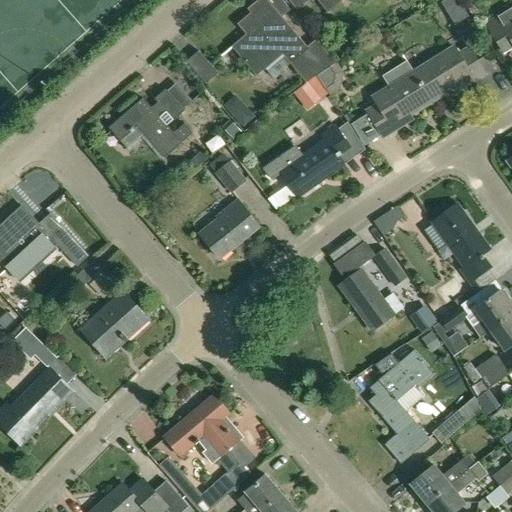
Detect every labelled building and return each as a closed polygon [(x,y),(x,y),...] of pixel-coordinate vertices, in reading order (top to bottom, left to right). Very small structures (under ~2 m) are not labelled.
[(317,39),(308,47),(267,0),(258,0),(249,9),(253,15),(243,23),(250,31),(233,45),(258,75),(283,54),(291,63),(304,52),(307,55),(294,66),(308,83),(318,76),(323,83),(334,76),(329,69),(338,63),(317,39)] [(289,0),(297,9),(308,0),(318,0),(329,13),(344,0),(399,0),(400,0),(289,0)] [(511,49),(511,8),(500,16),(499,15),(485,23),(505,54),(511,49)] [(455,46),(414,71),(432,100),(459,84),(461,88),(486,73),(469,46),(459,53),(455,46)] [(205,83),(218,73),(199,51),(187,62),(205,83)] [(405,118),(432,100),(414,71),(414,72),(407,61),(385,75),(391,86),(373,97),(378,104),(367,110),(384,137),(407,122),(405,118)] [(317,98),(308,85),(295,94),(304,107),(317,98)] [(145,98),(110,128),(122,141),(129,149),(145,135),(166,158),(184,143),(183,142),(194,133),(185,124),(175,133),(169,126),(187,111),(184,109),(169,91),(167,89),(155,100),(158,103),(153,108),(150,104),(145,98)] [(297,146),(264,169),(272,181),(282,173),(290,184),(297,195),(298,197),(344,165),(338,156),(350,148),(361,141),(346,119),(336,127),(322,136),(326,141),(303,156),(297,146)] [(232,160),(216,173),(233,194),(249,181),(232,160)] [(228,212),(201,233),(220,257),(260,226),(239,200),(226,210),(228,212)] [(470,282),(491,267),(482,255),(490,249),(457,204),(433,222),(464,266),(461,269),(470,282)] [(24,207),(0,228),(0,265),(19,287),(62,249),(78,267),(90,256),(53,213),(40,225),(24,207)] [(383,215),(374,222),(383,236),(393,229),(383,215)] [(341,286),(373,330),(402,308),(391,293),(383,299),(362,270),(360,272),(358,269),(373,258),(362,243),(333,264),(346,282),(341,286)] [(396,287),(409,278),(394,257),(381,266),(396,287)] [(104,267),(96,259),(77,276),(86,285),(104,267)] [(484,318),(473,326),(481,337),(491,329),(492,329),(511,314),(511,303),(509,300),(511,298),(506,290),(504,292),(502,290),(477,308),(484,318)] [(127,291),(83,331),(108,358),(152,318),(127,291)] [(471,316),(463,305),(441,320),(449,332),(471,316)] [(427,308),(411,320),(421,333),(437,321),(427,308)] [(511,314),(492,329),(506,350),(511,346),(511,314)] [(46,337),(33,325),(29,330),(23,325),(21,327),(12,335),(17,339),(15,341),(33,359),(38,355),(49,366),(57,357),(41,342),(46,337)] [(456,337),(466,354),(483,344),(472,327),(456,337)] [(422,339),(432,353),(442,347),(432,333),(422,339)] [(376,395),(369,401),(397,434),(385,445),(401,464),(431,439),(398,400),(417,384),(420,387),(436,373),(416,350),(399,364),(391,354),(375,365),(384,376),(370,388),(376,395)] [(472,384),(473,384),(503,363),(497,354),(476,369),(471,363),(464,368),(472,384)] [(503,363),(483,378),(491,388),(511,374),(503,363)] [(75,392),(52,369),(0,421),(23,445),(37,431),(35,428),(55,407),(57,409),(75,392)] [(497,416),(506,411),(495,392),(486,397),(497,416)] [(214,396),(165,437),(172,446),(180,455),(187,450),(198,440),(206,449),(203,452),(212,463),(219,457),(232,473),(241,483),(251,475),(244,466),(255,457),(240,439),(223,419),(230,414),(214,396)] [(443,443),(482,409),(476,397),(434,433),(443,443)] [(115,449),(125,435),(116,429),(107,443),(115,449)] [(511,431),(503,438),(508,446),(511,442),(511,431)] [(470,454),(464,459),(471,468),(477,463),(470,454)] [(169,458),(160,466),(167,474),(177,466),(169,458)] [(411,486),(426,504),(471,468),(464,459),(445,475),(437,465),(411,486)] [(480,480),(490,473),(492,471),(485,461),(482,463),(480,461),(477,463),(471,468),(426,504),(432,511),(456,511),(468,503),(460,493),(478,478),(480,480)] [(511,461),(493,476),(494,476),(501,485),(511,475),(511,461)] [(242,511),(262,511),(284,494),(267,475),(239,500),(246,508),(242,511)] [(509,495),(511,492),(511,475),(501,486),(509,495)] [(157,511),(159,511),(160,511),(166,507),(171,511),(180,511),(189,504),(167,481),(155,492),(143,478),(130,490),(124,483),(92,511),(157,511)] [(195,486),(185,495),(200,511),(208,511),(213,508),(202,495),(195,486)] [(262,511),(298,511),(299,511),(284,494),(262,511)]
